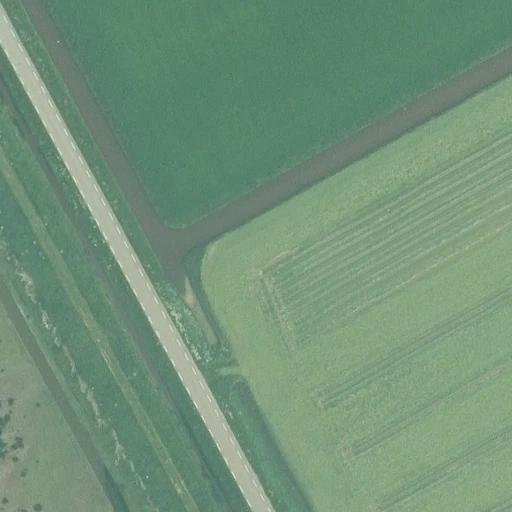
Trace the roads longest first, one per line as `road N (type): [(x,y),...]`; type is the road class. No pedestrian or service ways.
road 1 (unclassified): [(260,511),(0,27)]
road 2 (unknown): [(196,511),(0,157)]
